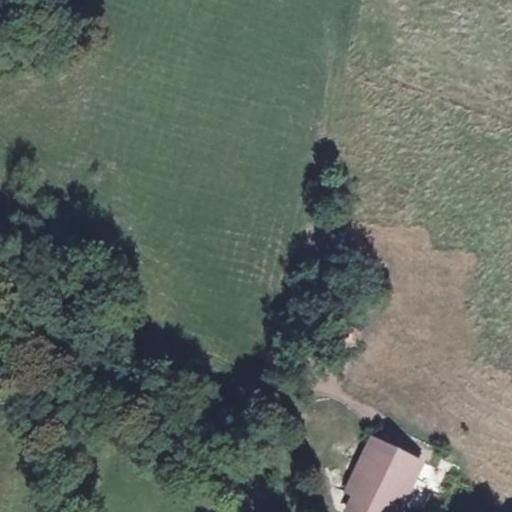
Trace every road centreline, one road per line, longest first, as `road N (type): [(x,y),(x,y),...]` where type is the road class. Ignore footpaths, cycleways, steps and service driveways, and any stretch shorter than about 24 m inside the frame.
road 1 (track): [(348,398),(396,310),(380,248),(329,173),(331,79),(346,0)]
road 2 (track): [(0,290),(28,325),(166,430),(295,511)]
